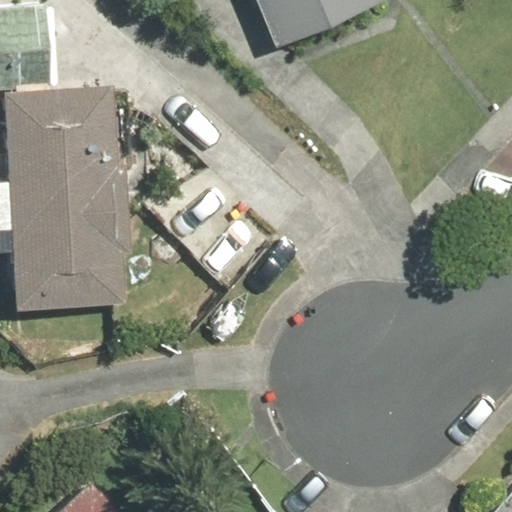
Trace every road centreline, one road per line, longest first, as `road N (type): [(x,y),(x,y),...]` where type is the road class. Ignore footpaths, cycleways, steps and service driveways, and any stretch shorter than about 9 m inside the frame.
road 1 (residential): [(382,392),(511,291)]
road 2 (unknown): [(382,392),(248,405)]
